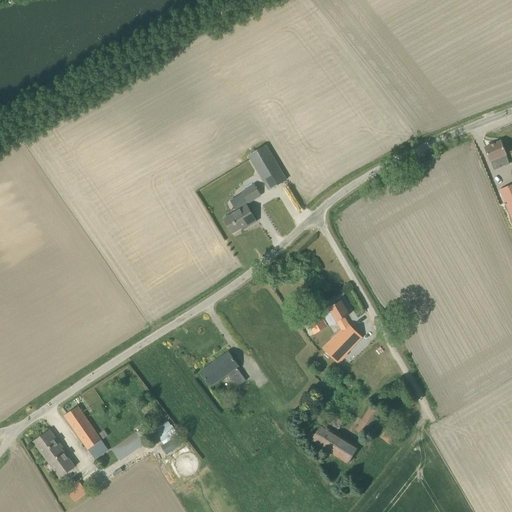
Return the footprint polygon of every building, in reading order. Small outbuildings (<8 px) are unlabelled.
[(186,43),(194,39),(182,17),(174,21),(186,43)] [(509,163),(506,154),(501,141),(485,147),(493,169),(509,163)] [(249,156),(269,190),(286,180),(266,145),(249,156)] [(511,183),(499,190),(511,220),(511,183)] [(248,202),(260,195),(254,185),(242,192),(248,202)] [(247,205),(224,219),(232,233),(247,224),(248,226),(256,221),(247,205)] [(337,322),(341,329),(323,348),(338,363),(346,355),(346,352),(361,337),(348,324),(344,318),(349,315),(341,300),(328,308),(337,322)] [(319,316),(309,322),(315,333),(325,326),(319,316)] [(236,368),(238,366),(229,352),(201,372),(210,385),(227,374),(236,387),(245,381),(236,368)] [(355,430),(365,436),(381,411),(371,405),(355,430)] [(79,406),(64,415),(94,459),(107,450),(79,406)] [(309,439),(311,441),(347,463),(357,447),(334,432),(341,422),(328,414),(322,424),(319,423),(309,439)] [(156,430),(165,444),(180,434),(170,420),(156,430)] [(147,423),(111,449),(120,461),(145,443),(156,435),(147,423)] [(394,438),(393,437),(397,431),(389,425),(380,437),(390,444),(394,438)] [(58,446),(60,444),(49,430),(42,436),(34,442),(60,477),(68,471),(74,467),(58,446)] [(164,445),(161,447),(167,454),(181,445),(176,437),(164,445)] [(79,480),(65,489),(74,502),(88,492),(79,480)]
